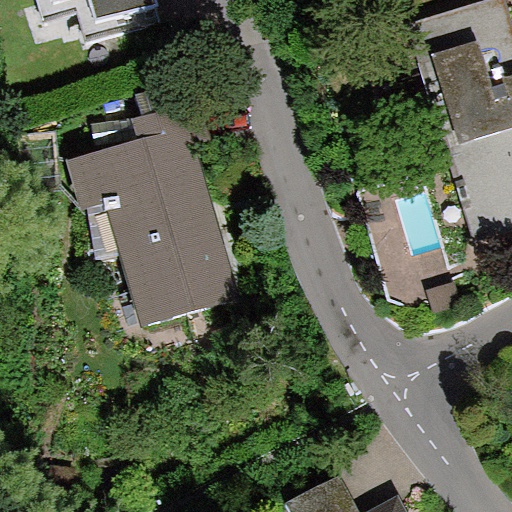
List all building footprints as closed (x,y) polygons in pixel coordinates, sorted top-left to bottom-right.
[(32,0),(39,25),(71,16),(79,45),(155,24),(148,0),(32,0)] [(511,49),(497,1),(396,26),(468,237),(511,235),(511,49)] [(204,144),(194,108),(132,125),(139,149),(64,170),(94,277),(123,269),(141,332),(236,306),(192,148),(204,144)] [(290,506),(292,511),(359,511),(342,479),(290,506)] [(409,511),(400,495),(366,511),(409,511)]
